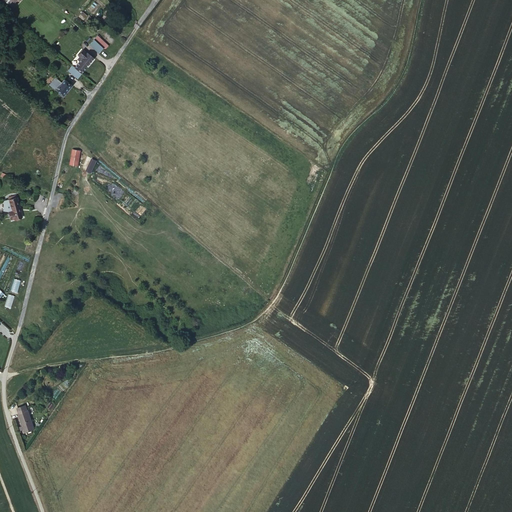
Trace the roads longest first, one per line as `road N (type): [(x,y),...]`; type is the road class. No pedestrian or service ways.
road 1 (track): [(422,0),(397,88),(339,153),(262,312),(234,330),(160,348),(0,375)]
road 2 (unclassified): [(39,511),(0,391),(65,133),(154,0)]
